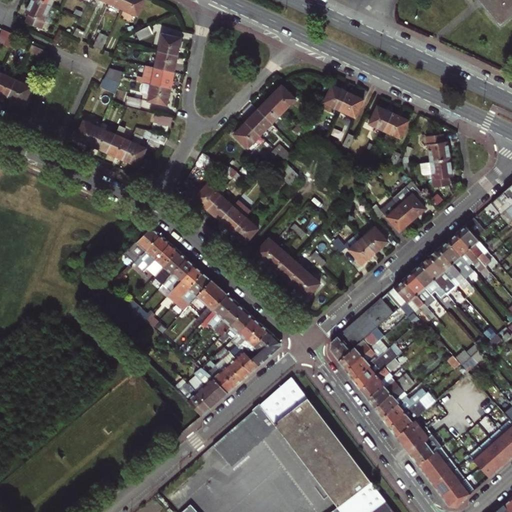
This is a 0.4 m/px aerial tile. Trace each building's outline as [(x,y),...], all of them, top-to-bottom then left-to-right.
[(25,22),(40,29),(51,5),(39,0),(32,0),(26,13),(29,14),(25,22)] [(125,0),(106,0),(106,3),(121,10),(125,0)] [(144,0),(125,0),(121,10),(137,17),(144,0)] [(511,30),(511,0),(475,0),(509,34),(511,30)] [(148,26),(137,31),(141,38),(151,33),(148,26)] [(2,29),(0,33),(0,43),(11,49),(17,36),(2,29)] [(94,47),(103,51),(109,37),(101,33),(94,47)] [(161,36),(158,52),(178,57),(181,41),(161,36)] [(49,50),(33,43),(30,50),(45,57),(49,50)] [(154,69),(174,73),(178,57),(158,52),(154,69)] [(136,82),(150,86),(169,91),(170,91),(174,73),(154,69),(146,67),(142,79),(138,77),(136,82)] [(109,69),(105,77),(117,82),(120,84),(123,78),(125,73),(109,69)] [(16,79),(1,73),(0,74),(0,93),(8,97),(16,79)] [(117,82),(105,77),(104,79),(103,79),(99,87),(113,93),(117,82)] [(16,79),(8,97),(25,104),(32,87),(16,79)] [(324,102),(339,110),(347,92),(331,85),(324,102)] [(167,106),(170,91),(169,91),(150,86),(147,102),(167,106)] [(280,87),(268,99),(282,112),(294,100),(280,87)] [(363,100),(347,92),(339,110),(355,117),(363,100)] [(128,98),(127,107),(140,110),(142,101),(128,98)] [(268,99),(256,111),(270,125),(282,112),(268,99)] [(376,106),(368,123),(384,131),(392,113),(376,106)] [(259,136),(270,125),(256,111),(245,123),(259,136)] [(408,121),(392,113),(384,131),(400,138),(408,121)] [(173,118),(158,115),(156,124),(171,127),(173,118)] [(92,146),(100,128),(85,121),(77,139),(92,146)] [(305,124),(302,121),(297,126),(300,129),(305,124)] [(259,136),(245,123),(233,135),(252,153),(264,141),(259,136)] [(119,126),(115,135),(107,152),(123,159),(131,142),(122,138),(126,129),(119,126)] [(295,135),(300,129),(297,126),(291,132),(295,135)] [(137,127),(136,138),(146,139),(146,127),(137,127)] [(115,135),(100,128),(92,146),(107,152),(115,135)] [(426,137),(430,162),(450,159),(447,140),(443,141),(442,134),(426,137)] [(341,146),(348,149),(353,138),(346,135),(341,146)] [(131,142),(123,159),(138,166),(146,149),(131,142)] [(274,150),(277,153),(285,161),(291,155),(279,144),(274,150)] [(272,159),(277,153),(274,150),(268,155),(272,159)] [(394,151),(389,161),(396,164),(401,154),(394,151)] [(202,153),(198,159),(220,171),(223,166),(202,153)] [(450,159),(430,162),(420,163),(422,174),(424,175),(432,174),(434,188),(449,186),(448,177),(453,177),(450,159)] [(267,165),(275,172),(280,167),(272,160),(267,165)] [(233,176),(237,173),(231,168),(228,172),(233,176)] [(267,174),(259,168),(255,174),(258,177),(263,180),(267,174)] [(291,168),(282,178),(288,185),(297,175),(291,168)] [(233,176),(234,177),(239,182),(243,178),(237,173),(233,176)] [(377,181),(372,175),(367,180),(372,186),(377,181)] [(421,203),(426,199),(410,180),(391,197),(394,201),(411,220),(425,208),(421,203)] [(220,194),(225,189),(217,183),(212,187),(207,183),(194,198),(207,209),(220,194)] [(504,212),(511,205),(511,183),(493,200),(504,212)] [(380,194),(385,190),(381,186),(376,190),(380,194)] [(259,192),(255,196),(261,200),(264,196),(259,192)] [(220,194),(207,209),(220,220),(233,206),(220,194)] [(365,206),(355,195),(349,200),(359,211),(365,206)] [(264,196),(261,200),(267,205),(270,202),(264,196)] [(238,200),(233,206),(220,220),(232,231),(245,217),(250,211),(238,200)] [(375,205),(370,210),(378,220),(384,215),(398,231),(411,220),(394,201),(381,212),(375,205)] [(349,214),(343,219),(347,224),(352,218),(349,214)] [(245,217),(232,231),(245,242),(258,228),(245,217)] [(466,224),(476,236),(485,228),(474,217),(466,224)] [(341,228),(347,224),(343,219),(338,224),(341,228)] [(152,227),(140,222),(136,233),(143,236),(152,227)] [(296,224),(292,228),(297,233),(301,229),(296,224)] [(466,224),(457,232),(486,266),(491,261),(476,243),(480,240),(476,236),(466,224)] [(129,250),(140,259),(144,254),(161,235),(152,227),(143,236),(129,250)] [(373,228),(360,238),(373,253),(386,242),(373,228)] [(306,234),(301,229),(297,233),(303,237),(306,234)] [(486,266),(457,232),(448,240),(459,252),(469,264),(472,261),(482,273),(488,268),(486,266)] [(337,239),(332,243),(341,253),(346,249),(360,265),(373,253),(360,238),(356,234),(343,245),(337,239)] [(144,254),(140,259),(136,262),(145,270),(152,264),(157,259),(171,243),(161,235),(144,254)] [(270,239),(257,253),(269,264),(282,250),(270,239)] [(474,270),(469,264),(459,252),(448,240),(439,247),(465,278),(474,270)] [(162,271),(179,251),(171,243),(157,259),(152,264),(161,272),(162,271)] [(465,278),(439,247),(430,255),(451,280),(456,275),(464,285),(463,286),(468,292),(473,287),(465,278)] [(295,262),(282,250),(269,264),(283,276),(295,262)] [(170,278),(173,275),(188,258),(179,251),(162,271),(170,278)] [(313,257),(318,262),(322,259),(317,253),(313,257)] [(457,287),(451,280),(430,255),(421,263),(449,294),(449,295),(457,287)] [(174,289),(196,265),(188,258),(173,275),(176,278),(170,285),(174,289)] [(318,262),(324,268),(327,264),(322,259),(318,262)] [(308,273),(295,262),(283,276),(295,287),(303,279),(308,273)] [(449,294),(421,263),(412,271),(431,293),(434,291),(436,293),(437,292),(443,299),(449,294)] [(204,273),(196,265),(174,289),(168,295),(176,303),(204,273)] [(433,295),(431,293),(412,271),(403,279),(427,306),(436,298),(433,295)] [(204,273),(176,303),(175,304),(185,312),(198,297),(212,280),(204,273)] [(303,279),(295,287),(306,297),(319,282),(308,273),(303,279)] [(176,278),(173,275),(170,278),(166,282),(170,285),(176,278)] [(456,275),(451,280),(457,287),(459,289),(463,286),(464,285),(456,275)] [(427,306),(403,279),(394,287),(406,301),(414,310),(415,311),(419,307),(425,314),(430,310),(427,306)] [(212,280),(198,297),(209,307),(197,321),(202,324),(204,321),(228,293),(212,280)] [(363,339),(406,301),(394,287),(340,334),(353,348),(363,339)] [(228,293),(204,321),(209,326),(213,322),(217,325),(223,318),(237,302),(228,293)] [(246,309),(237,302),(223,318),(226,322),(218,332),(223,336),(246,309)] [(246,309),(223,336),(230,342),(232,340),(240,334),(255,317),(246,309)] [(159,322),(150,314),(146,319),(155,326),(159,322)] [(232,340),(238,346),(241,343),(243,344),(262,323),(255,317),(240,334),(232,340)] [(430,328),(422,319),(418,322),(426,331),(430,328)] [(258,343),(270,330),(262,323),(243,344),(241,343),(238,346),(243,350),(248,354),(258,343)] [(511,340),(511,331),(506,325),(500,330),(510,342),(511,340)] [(248,354),(250,356),(253,354),(255,355),(277,336),(270,330),(258,343),(248,354)] [(339,360),(353,348),(340,334),(332,340),(331,350),(339,360)] [(282,340),(277,336),(255,355),(253,354),(250,356),(260,365),(281,347),(282,340)] [(339,360),(346,369),(377,341),(373,336),(366,342),(363,339),(353,348),(339,360)] [(377,341),(346,369),(353,379),(370,364),(367,361),(375,353),(384,346),(379,340),(377,341)] [(402,343),(394,350),(399,355),(406,349),(402,343)] [(248,354),(243,350),(240,353),(234,346),(230,349),(228,347),(226,348),(252,371),(260,365),(250,356),(248,354)] [(252,371),(226,348),(226,349),(224,347),(220,351),(223,354),(226,357),(245,378),(252,371)] [(456,357),(469,370),(483,355),(477,350),(472,355),(464,348),(456,357)] [(353,379),(360,389),(384,368),(395,358),(399,355),(394,350),(380,362),(376,359),(370,364),(353,379)] [(220,351),(213,358),(237,385),(245,378),(226,357),(221,362),(218,358),(223,354),(220,351)] [(378,357),(375,353),(367,361),(370,364),(376,359),(378,357)] [(213,368),(209,371),(228,392),(237,385),(213,358),(208,362),(213,368)] [(395,358),(384,368),(389,373),(394,369),(400,364),(395,358)] [(194,370),(205,383),(220,400),(228,392),(209,371),(204,365),(202,363),(194,370)] [(381,381),(389,373),(384,368),(360,389),(367,398),(383,384),(381,381)] [(397,372),(394,369),(389,373),(381,381),(383,384),(391,377),(397,372)] [(382,417),(398,403),(396,400),(405,392),(404,391),(413,383),(408,377),(399,386),(374,407),(382,417)] [(383,384),(386,388),(395,381),(391,377),(383,384)] [(394,511),(292,379),(267,401),(260,407),(254,412),(213,447),(228,465),(274,425),(338,508),(340,511),(394,511)] [(211,407),(196,390),(187,380),(179,387),(203,414),(211,407)] [(367,398),(374,407),(399,386),(395,381),(386,388),(383,384),(367,398)] [(220,400),(205,383),(196,390),(211,407),(220,400)] [(389,427),(419,400),(429,392),(426,388),(412,401),(410,399),(401,407),(398,403),(382,417),(389,427)] [(407,395),(405,392),(396,400),(398,403),(407,395)] [(436,401),(429,392),(419,400),(427,409),(436,401)] [(398,403),(401,407),(410,399),(407,395),(398,403)] [(416,418),(427,409),(419,400),(389,427),(396,436),(416,418)] [(426,431),(416,418),(396,436),(405,447),(421,435),(426,431)] [(511,422),(510,419),(500,428),(511,441),(511,422)] [(511,457),(511,441),(500,428),(490,437),(510,459),(511,457)] [(421,435),(405,447),(409,453),(426,441),(421,435)] [(409,453),(418,465),(442,447),(433,436),(426,441),(409,453)] [(510,459),(490,437),(480,446),(499,468),(510,459)] [(499,468),(480,446),(469,455),(489,477),(499,468)] [(450,458),(442,447),(418,465),(426,476),(450,458)] [(458,468),(450,458),(426,476),(434,487),(458,468)] [(466,479),(458,468),(434,487),(443,498),(466,479)] [(474,490),(466,479),(443,498),(449,506),(455,507),(474,490)] [(511,511),(511,498),(503,505),(510,511),(511,511)] [(180,511),(199,511),(192,503),(180,511)]
